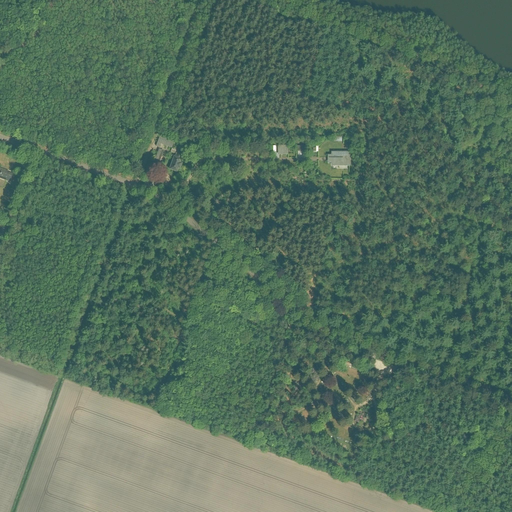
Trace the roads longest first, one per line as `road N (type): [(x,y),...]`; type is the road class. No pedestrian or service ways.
road 1 (tertiary): [(511,398),(331,333),(155,193),(0,136)]
road 2 (track): [(106,261),(170,313),(270,320),(296,308),(326,269),(447,223),(468,220),(511,236)]
road 3 (track): [(200,0),(63,377)]
